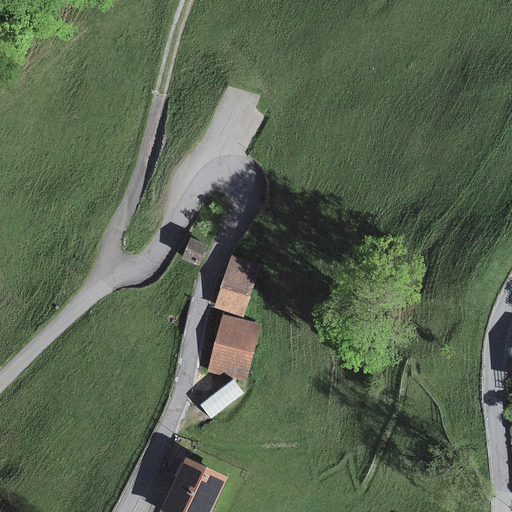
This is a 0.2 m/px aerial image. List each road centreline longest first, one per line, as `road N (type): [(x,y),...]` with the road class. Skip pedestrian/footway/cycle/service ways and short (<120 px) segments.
road 1 (residential): [(130,511),(183,405),(206,298),(256,192),(253,181),(241,172),(197,177),(151,264),(111,280),(0,390)]
road 2 (track): [(111,280),(188,0)]
road 3 (residential): [(500,511),(490,388),(498,322),(511,293)]
